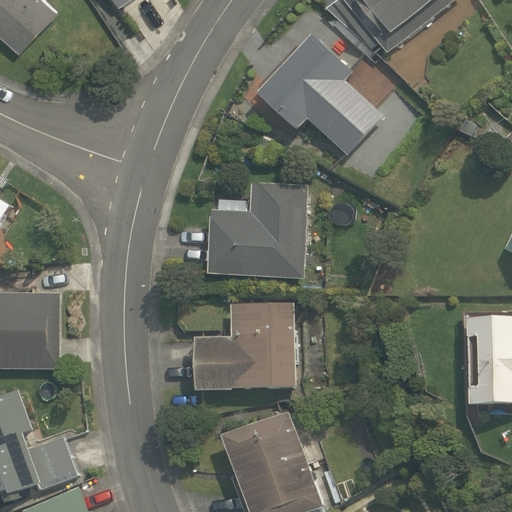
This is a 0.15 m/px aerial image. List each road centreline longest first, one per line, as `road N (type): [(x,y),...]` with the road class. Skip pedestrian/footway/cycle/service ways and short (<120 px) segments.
road 1 (residential): [(147,172),(131,236),(124,358),(155,511)]
road 2 (residential): [(235,0),(185,82),(147,172)]
road 3 (residential): [(147,172),(0,113)]
